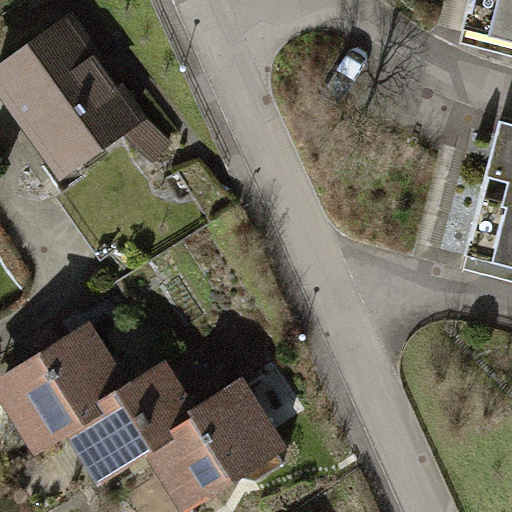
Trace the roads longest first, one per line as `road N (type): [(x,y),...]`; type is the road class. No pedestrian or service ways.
road 1 (residential): [(511,87),(481,79),(343,5),(214,30)]
road 2 (residential): [(340,282),(214,30)]
road 3 (residential): [(445,511),(340,282)]
road 4 (residential): [(340,282),(511,314)]
